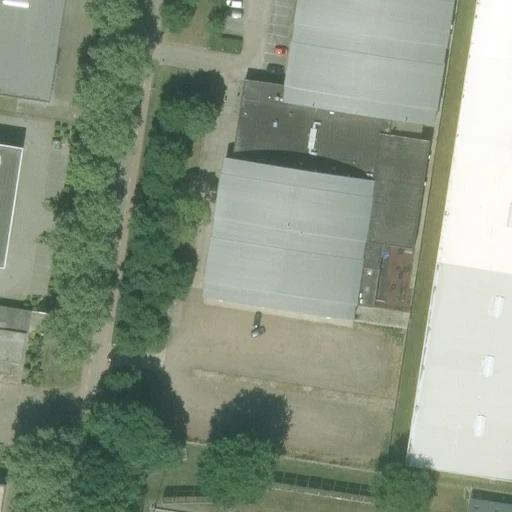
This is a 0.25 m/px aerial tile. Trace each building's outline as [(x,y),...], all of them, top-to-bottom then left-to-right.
[(0,0),(0,95),(18,98),(46,103),(62,0),(0,0)] [(204,297),(352,320),(355,305),(373,307),(383,243),(413,248),(430,140),(390,134),(393,118),(433,125),(436,110),(437,111),(444,63),(443,63),(446,46),(447,46),(454,0),(452,0),(299,0),(295,24),(297,24),(294,41),(293,41),(286,86),(245,80),(238,123),(245,124),(239,160),(226,158),(223,173),(222,173),(215,219),(216,219),(213,236),(205,282),(206,282),(204,297)] [(511,0),(478,0),(406,463),(511,479),(511,0)] [(0,176),(16,179),(20,148),(0,145),(0,176)] [(0,206),(11,208),(16,179),(0,176),(0,206)] [(0,237),(7,238),(11,208),(0,206),(0,237)] [(0,374),(10,376),(12,363),(20,365),(25,334),(3,331),(5,323),(0,322),(0,374)] [(511,511),(511,506),(470,500),(467,511),(511,511)]
